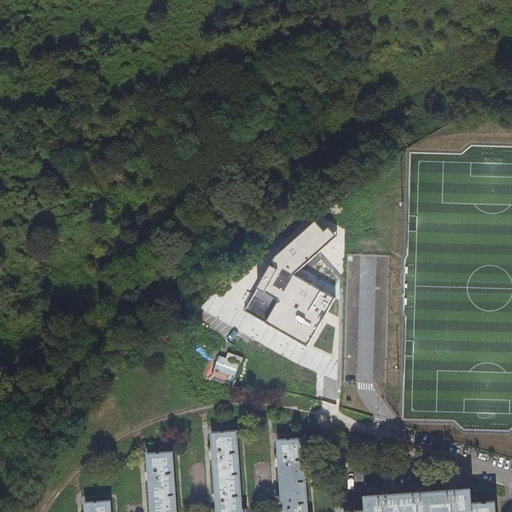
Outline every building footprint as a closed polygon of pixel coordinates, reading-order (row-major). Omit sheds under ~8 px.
[(332,235),(313,217),(274,251),(242,307),(304,344),(332,296),(290,273),(332,235)] [(206,338),(203,343),(215,350),(218,345),(206,338)] [(227,352),(225,358),(217,355),(212,370),(235,378),(242,357),(227,352)] [(214,434),(218,511),(246,511),(247,510),(242,510),(238,432),(214,434)] [(308,511),(304,440),(279,442),(283,511),(308,511)] [(177,511),(174,453),(149,455),(153,511),(177,511)] [(496,511),(495,503),(472,505),(471,490),(368,498),(369,511),(364,511),(496,511)] [(112,511),(112,502),(88,503),(88,511),(112,511)]
